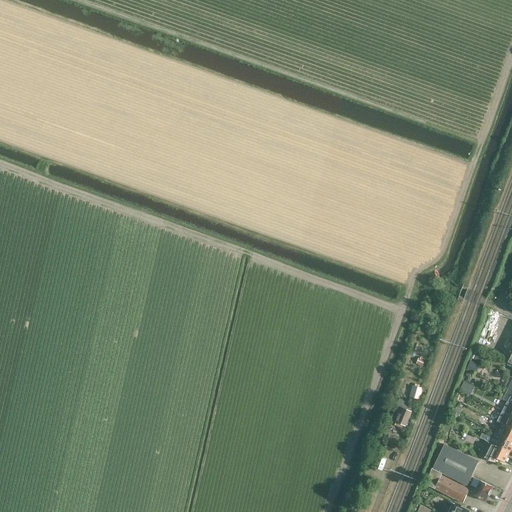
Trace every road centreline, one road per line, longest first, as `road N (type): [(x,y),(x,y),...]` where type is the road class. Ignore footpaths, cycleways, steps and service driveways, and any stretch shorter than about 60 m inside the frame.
road 1 (track): [(499,307),(452,289),(392,305),(0,163)]
road 2 (track): [(328,511),(401,302),(439,255),(511,57)]
